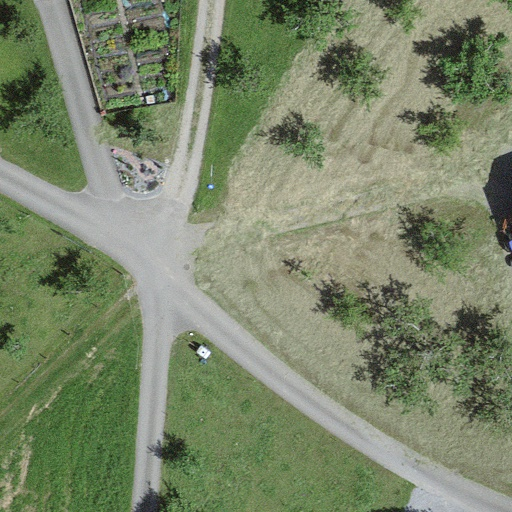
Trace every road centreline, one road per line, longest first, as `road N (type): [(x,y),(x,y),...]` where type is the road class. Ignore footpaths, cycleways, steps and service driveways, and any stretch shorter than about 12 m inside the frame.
road 1 (residential): [(0,182),(142,262),(280,391),(438,485),(511,509)]
road 2 (track): [(142,262),(170,234),(483,168),(511,153)]
